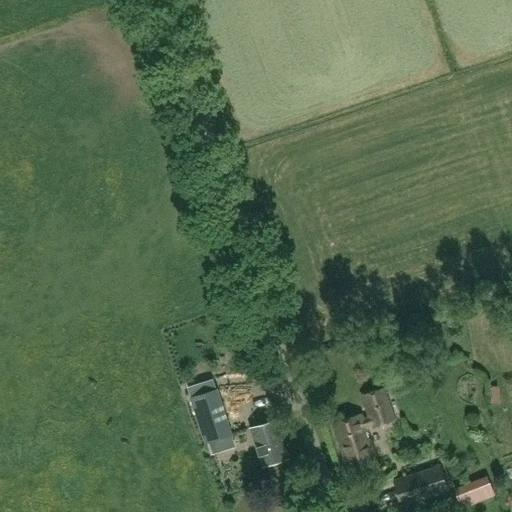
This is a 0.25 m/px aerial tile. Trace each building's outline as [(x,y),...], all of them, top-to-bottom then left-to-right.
[(190,398),(204,444),(233,436),(217,389),(190,398)] [(370,419),(362,421),(360,416),(333,425),(348,468),(375,459),(364,428),(372,426),(373,429),(394,422),(383,389),(362,396),(370,419)] [(277,421),(252,429),(264,467),(290,459),(277,421)] [(394,481),(402,506),(450,491),(442,465),(394,481)] [(476,498),(470,483),(454,488),(460,503),(476,498)]
